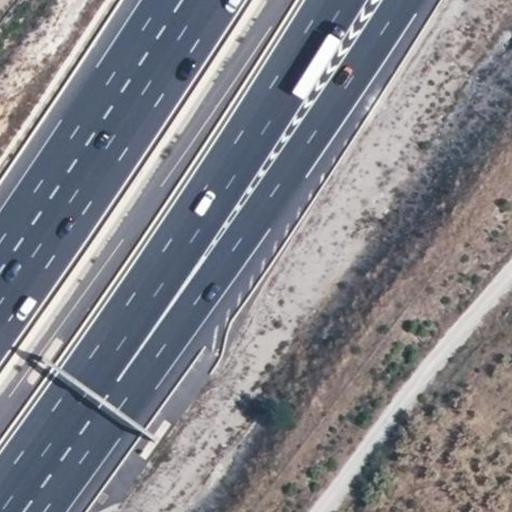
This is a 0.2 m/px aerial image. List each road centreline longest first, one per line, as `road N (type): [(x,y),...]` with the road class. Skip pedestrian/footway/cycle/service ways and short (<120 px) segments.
road 1 (motorway): [(115,371),(397,0)]
road 2 (motorway): [(115,371),(336,0)]
road 3 (motorway): [(192,0),(0,290)]
road 4 (track): [(324,511),(511,277)]
road 5 (motorway): [(11,511),(115,371)]
